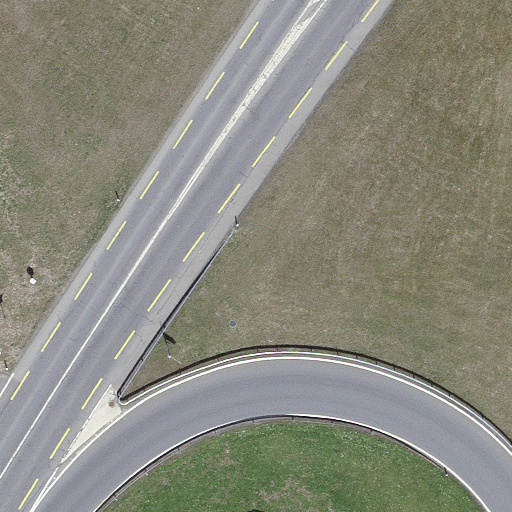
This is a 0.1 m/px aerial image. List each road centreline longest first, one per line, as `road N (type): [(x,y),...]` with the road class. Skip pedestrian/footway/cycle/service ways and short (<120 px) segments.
road 1 (primary): [(0,490),(321,0)]
road 2 (primary): [(60,511),(130,440),(204,402),(264,386),(328,388),(395,406),(458,442),(511,495)]
